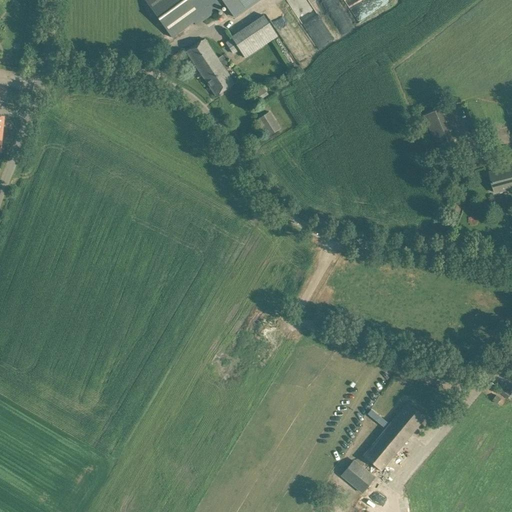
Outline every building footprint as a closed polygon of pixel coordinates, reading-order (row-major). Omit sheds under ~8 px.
[(204,19),(230,0),(144,0),(172,38),(193,22),(196,25),(204,19)] [(240,49),(245,58),(278,36),(264,14),(231,36),(233,38),(226,42),(233,53),(240,49)] [(216,96),(224,91),(235,84),(226,71),(231,68),(223,56),(218,59),(205,39),(194,46),(186,52),(216,96)] [(263,88),(256,93),(260,99),(268,94),(263,88)] [(440,152),(462,143),(447,106),(425,115),(440,152)] [(268,136),(277,131),(280,129),(269,112),(266,114),(258,119),(268,136)] [(492,149),(467,157),(471,170),(491,164),(490,160),(495,158),(492,149)] [(511,166),(491,171),(490,172),(493,183),(496,193),(511,188),(511,158),(511,159),(511,161),(511,166)] [(353,318),(342,315),(340,321),(351,324),(353,318)] [(291,325),(186,511),(233,511),(253,478),(277,459),(247,511),(271,511),(299,464),(310,470),(312,469),(322,474),(329,469),(369,396),(348,384),(351,377),(337,370),(319,401),(311,396),(337,350),(291,325)] [(508,398),(511,393),(504,387),(500,391),(508,398)] [(498,403),(501,399),(497,395),(493,400),(498,403)] [(364,456),(381,470),(424,418),(407,404),(389,425),(381,419),(378,423),(386,429),(364,456)] [(375,477),(354,460),(340,476),(362,494),(375,477)]
